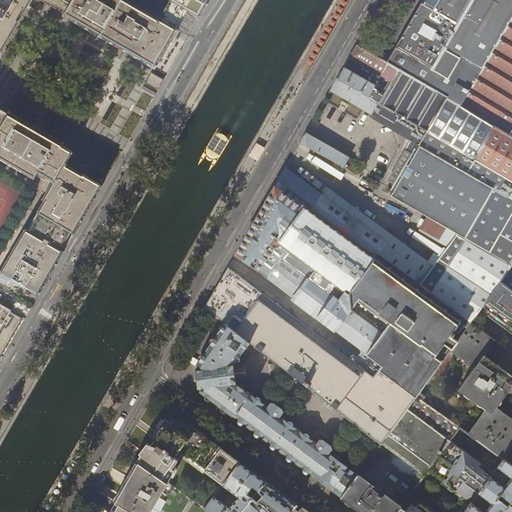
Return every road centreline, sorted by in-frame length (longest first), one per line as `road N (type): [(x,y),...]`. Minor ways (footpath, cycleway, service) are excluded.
road 1 (residential): [(0,399),(231,0)]
road 2 (residential): [(144,368),(362,0)]
road 3 (residential): [(144,368),(337,511)]
road 4 (unknown): [(290,151),(346,181),(370,170),(358,145),(313,113)]
road 5 (residential): [(62,511),(144,368)]
